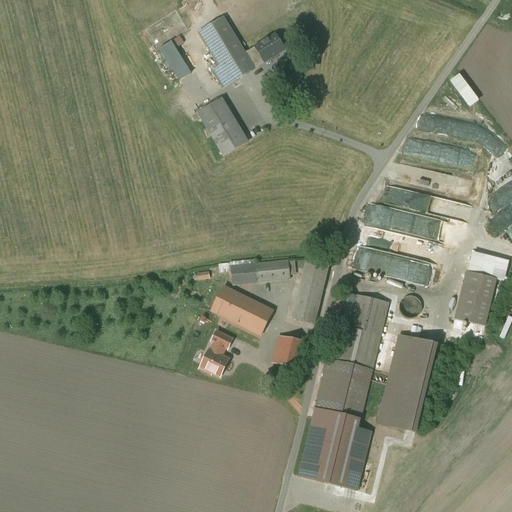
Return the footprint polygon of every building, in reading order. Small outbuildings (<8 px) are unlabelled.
[(223,19),(199,34),(220,68),(213,72),(223,89),(255,70),(254,69),(245,54),(223,19)] [(275,35),(255,48),(264,63),(285,51),(275,35)] [(165,47),(184,81),(197,73),(182,47),(188,43),(184,36),(165,47)] [(264,63),(255,48),(245,54),(254,69),(264,63)] [(479,101),(460,76),(450,83),(469,108),(479,101)] [(247,144),(221,100),(198,114),(224,157),(247,144)] [(373,207),(370,227),(414,235),(415,229),(409,228),(411,214),(373,207)] [(368,255),(360,256),(357,271),(400,279),(401,279),(401,275),(396,274),(397,268),(394,267),(413,265),(395,262),(407,260),(384,256),(382,256),(375,255),(369,255),(368,255)] [(473,255),(468,274),(496,280),(502,282),(506,263),(473,255)] [(330,262),(308,256),(292,320),(314,325),(330,262)] [(254,265),(231,268),(233,284),(257,282),(257,283),(290,280),(288,262),(254,265)] [(468,274),(467,273),(455,321),(485,328),(496,280),(468,274)] [(273,313),(223,289),(212,312),(261,336),(273,313)] [(350,319),(356,297),(344,294),(337,321),(349,324),(350,319)] [(388,305),(356,297),(350,319),(351,319),(348,329),(341,327),(332,361),(328,360),(315,409),(360,420),(388,305)] [(417,300),(413,299),(409,298),(405,299),(402,302),(400,305),(400,309),(401,313),(404,316),(407,318),(411,319),(415,318),(418,315),(420,312),(421,307),(419,304),(417,300)] [(408,339),(419,341),(421,329),(411,327),(408,339)] [(216,333),(212,342),(214,344),(226,349),(228,350),(232,341),(216,333)] [(310,345),(279,337),(272,363),(303,371),(310,345)] [(437,346),(399,337),(378,425),(415,434),(437,346)] [(226,349),(214,344),(210,352),(209,351),(200,370),(211,375),(211,374),(220,378),(229,361),(222,357),(226,349)] [(360,420),(315,409),(299,478),(357,492),(371,433),(358,430),(360,420)] [(354,508),(359,510),(364,496),(358,495),(354,508)]
